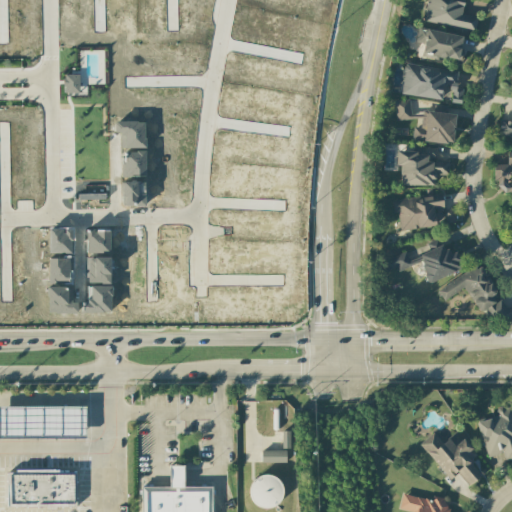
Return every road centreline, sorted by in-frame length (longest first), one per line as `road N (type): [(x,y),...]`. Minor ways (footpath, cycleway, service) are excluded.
road 1 (secondary): [(511,339),(12,340)]
road 2 (secondary): [(354,372),(352,240),(377,34)]
road 3 (secondary): [(0,373),(241,372)]
road 4 (residential): [(471,225),(467,144),(496,0)]
road 5 (secondary): [(377,34),(338,129),(322,231)]
